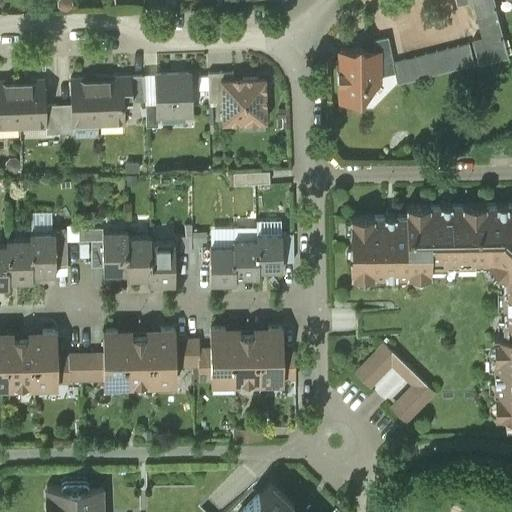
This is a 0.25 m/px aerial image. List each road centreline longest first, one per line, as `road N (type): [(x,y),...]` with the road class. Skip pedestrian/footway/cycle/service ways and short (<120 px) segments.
road 1 (residential): [(0,17),(117,15),(233,35),(299,28)]
road 2 (residential): [(318,302),(84,305)]
road 3 (residential): [(315,175),(511,175)]
road 4 (residential): [(315,175),(299,28)]
road 5 (residential): [(306,441),(327,469),(357,457),(362,439),(354,422),(328,414)]
road 6 (residential): [(318,302),(315,175)]
